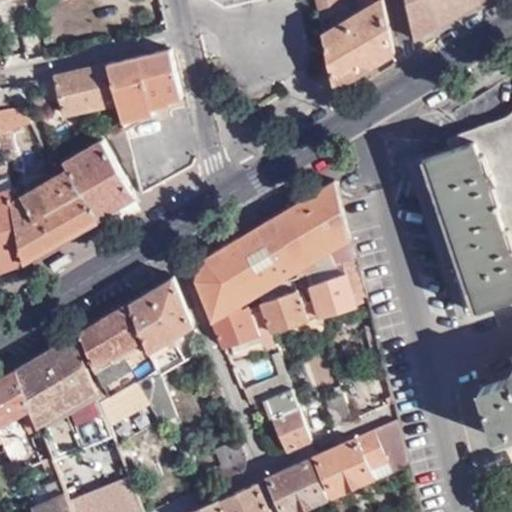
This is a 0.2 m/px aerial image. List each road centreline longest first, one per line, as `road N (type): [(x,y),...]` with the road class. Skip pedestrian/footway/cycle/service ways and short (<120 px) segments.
road 1 (residential): [(364,109),(460,511)]
road 2 (residential): [(167,229),(263,468)]
road 3 (primary): [(0,332),(167,229)]
road 4 (residential): [(0,79),(180,36)]
road 5 (primary): [(219,198),(364,109)]
road 6 (residential): [(180,36),(219,198)]
road 7 (residential): [(263,468),(376,420)]
